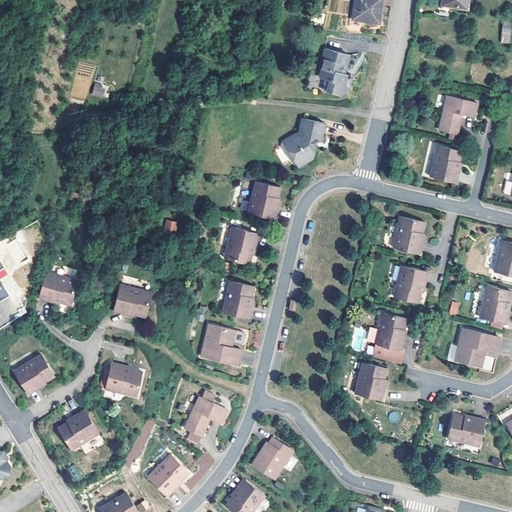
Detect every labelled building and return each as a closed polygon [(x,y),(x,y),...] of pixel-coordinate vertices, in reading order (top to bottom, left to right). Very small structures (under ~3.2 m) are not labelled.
[(377,0),(352,0),(350,21),(375,23),(377,0)] [(510,43),(511,23),(502,23),(501,43),(510,43)] [(323,95),(339,99),(341,97),(343,90),(341,90),(344,79),(341,78),(338,77),(341,68),(343,69),(346,59),(322,52),(319,64),(321,65),(317,80),(326,83),(323,95)] [(102,90),(100,90),(92,88),(89,98),(99,101),(102,90)] [(474,118),(477,105),(446,98),(438,131),(457,136),(461,119),(462,115),(474,118)] [(275,145),(288,165),(298,159),(305,160),(309,141),(313,142),(317,125),(294,120),(291,134),(275,145)] [(150,122),(147,122),(145,129),(153,131),(155,124),(150,122)] [(459,164),(462,153),(437,147),(430,178),(457,184),(459,172),(457,172),(458,167),(459,164)] [(305,160),(298,159),(288,165),(291,169),(305,160)] [(241,210),(269,218),(272,207),(269,206),(271,201),(272,197),(275,186),(250,179),(241,210)] [(424,233),(427,222),(402,216),(396,248),(423,254),(425,242),(423,242),(423,239),(424,233)] [(166,219),(164,229),(176,232),(178,222),(166,219)] [(252,231),(226,225),(217,256),(242,262),(244,251),(245,248),(246,242),(249,243),(252,231)] [(0,243),(0,249),(2,254),(10,251),(14,263),(25,259),(16,239),(7,243),(6,241),(0,243)] [(511,241),(502,239),(494,271),(511,274),(511,241)] [(430,272),(403,266),(396,297),(421,302),(423,290),(424,286),(425,283),(428,283),(430,272)] [(68,306),(74,279),(43,273),(37,299),(68,306)] [(212,311),(225,313),(240,316),(243,304),(241,303),(242,298),(243,295),(246,284),(221,279),(212,311)] [(118,280),(111,312),(123,314),(124,312),(142,316),(149,287),(118,280)] [(510,301),(511,291),(511,290),(487,285),(480,315),(493,318),(505,321),(507,321),(510,309),(508,309),(509,303),(510,301)] [(449,313),(457,315),(459,302),(452,301),(449,313)] [(385,313),(379,344),(376,356),(405,364),(408,351),(405,351),(408,337),(405,336),(406,334),(410,319),(385,313)] [(505,321),(493,318),(490,328),(503,331),(505,321)] [(208,323),(205,338),(210,339),(213,324),(208,323)] [(201,355),(237,364),(241,348),(232,345),(232,343),(233,340),(241,342),(243,341),(245,333),(244,331),(213,324),(210,339),(205,338),(201,355)] [(496,353),(499,336),(462,329),(459,346),(463,347),(460,362),(482,367),(486,353),(486,350),(496,353)] [(43,353),(16,372),(30,395),(41,389),(39,385),(56,374),(43,353)] [(355,393),(381,398),(384,383),(381,383),(382,377),(383,375),(385,364),(361,359),(355,393)] [(144,368),(111,362),(104,387),(138,394),(144,368)] [(212,416),(221,421),(227,409),(213,401),(216,396),(201,388),(184,427),(203,437),(211,419),(212,416)] [(71,447),(76,444),(97,431),(86,413),(83,408),(72,415),(73,417),(58,427),(71,447)] [(457,413),(451,438),(483,444),(488,417),(476,415),(476,418),(470,416),(468,416),(457,413)] [(263,449),(262,452),(260,451),(252,464),(273,478),(293,449),(272,436),(263,449)] [(167,493),(179,483),(177,480),(180,477),(190,469),(172,450),(148,472),(167,493)] [(6,459),(2,452),(0,451),(0,477),(2,478),(7,474),(9,472),(10,467),(9,464),(6,459)] [(74,465),(69,468),(75,478),(79,476),(74,465)] [(250,511),(264,496),(242,479),(236,486),(238,488),(235,491),(225,504),(235,511),(250,511)] [(126,490),(100,506),(103,511),(138,511),(140,511),(126,490)] [(144,498),(137,503),(141,510),(149,505),(144,498)]
